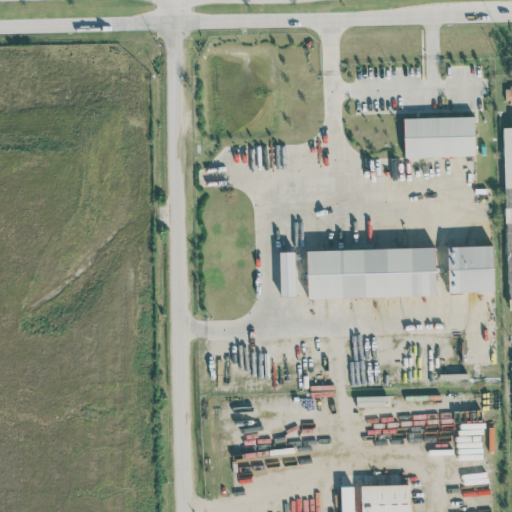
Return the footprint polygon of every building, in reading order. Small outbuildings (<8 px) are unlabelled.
[(403,118),(404,157),(475,155),(474,116),(403,118)] [(511,126),(502,127),(508,309),(511,308),(511,126)] [(494,291),(493,245),(447,246),(448,292),(494,291)] [(435,247),(307,250),(308,298),(436,295),(435,247)] [(280,296),(296,295),(295,251),(279,251),(280,296)] [(361,485),(361,511),(409,511),(408,484),(361,485)] [(341,511),(353,511),(353,486),(340,486),(341,511)]
